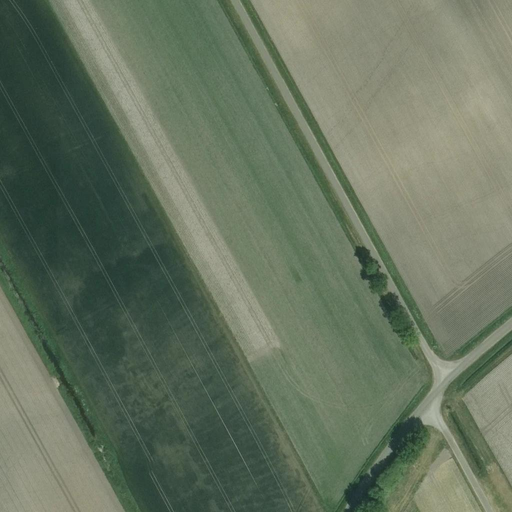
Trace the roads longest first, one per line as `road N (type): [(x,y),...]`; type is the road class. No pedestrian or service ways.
road 1 (unclassified): [(443,385),(233,0)]
road 2 (unclassified): [(346,511),(427,402)]
road 3 (unclassified): [(488,511),(427,402)]
